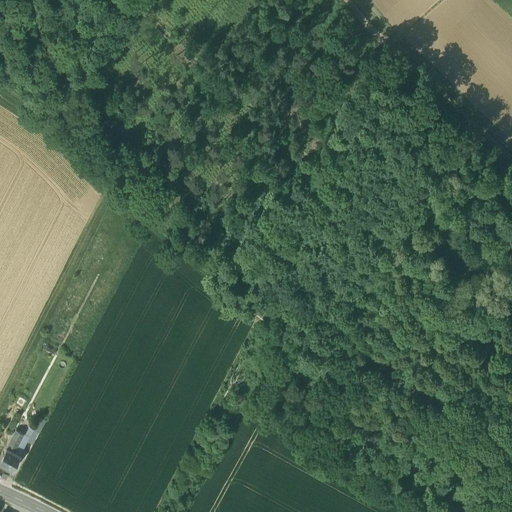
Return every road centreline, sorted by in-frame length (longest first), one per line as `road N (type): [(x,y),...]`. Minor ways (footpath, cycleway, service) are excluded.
road 1 (track): [(417,511),(337,465),(280,340),(141,233),(49,124),(0,92)]
road 2 (track): [(352,0),(511,158)]
